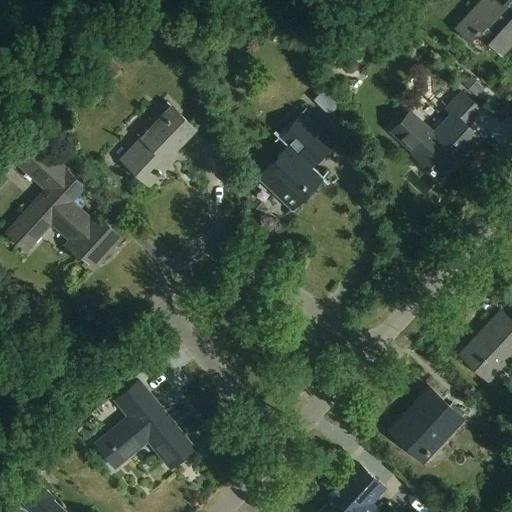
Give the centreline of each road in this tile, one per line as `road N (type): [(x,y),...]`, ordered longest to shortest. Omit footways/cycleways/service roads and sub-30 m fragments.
road 1 (residential): [(278,449),(165,308),(169,280),(201,247),(216,245),(372,350)]
road 2 (residential): [(372,350),(511,199)]
road 3 (residential): [(278,449),(372,350)]
